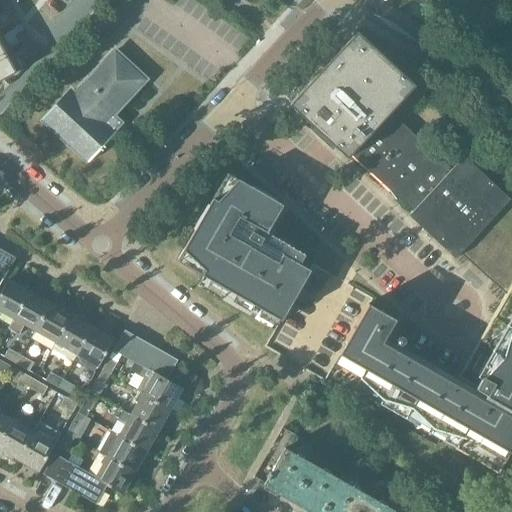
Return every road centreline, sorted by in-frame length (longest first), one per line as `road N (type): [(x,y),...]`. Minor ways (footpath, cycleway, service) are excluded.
road 1 (residential): [(451,309),(235,103)]
road 2 (residential): [(177,463),(217,363),(206,339),(99,248)]
road 3 (residential): [(99,248),(235,103)]
road 4 (residential): [(235,103),(334,0)]
road 5 (residential): [(99,248),(0,165)]
